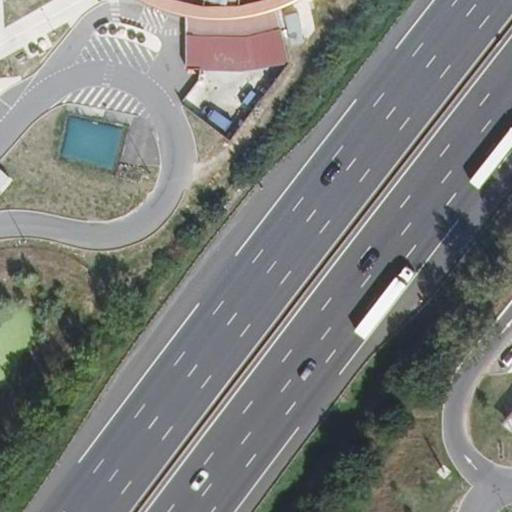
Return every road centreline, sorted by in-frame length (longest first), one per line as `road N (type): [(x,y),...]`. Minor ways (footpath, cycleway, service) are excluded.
road 1 (motorway): [(476,0),(84,511)]
road 2 (motorway): [(191,511),(511,95)]
